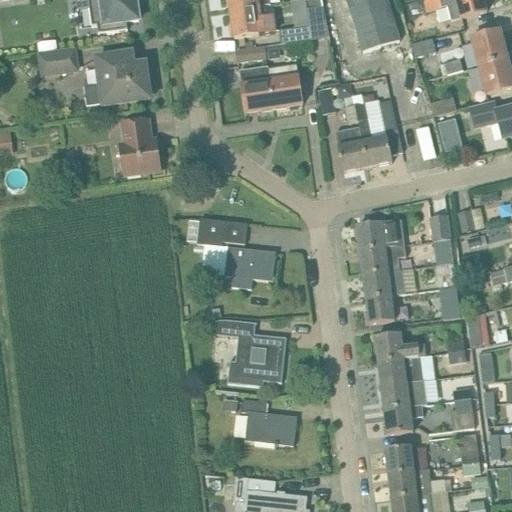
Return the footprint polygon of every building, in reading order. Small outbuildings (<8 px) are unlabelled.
[(136,0),(87,0),(92,29),(97,28),(98,36),(128,32),(127,24),(139,22),(136,0)] [(228,0),(231,12),(258,9),(270,7),(269,0),(228,0)] [(310,29),(312,43),(330,41),(321,0),(318,0),(306,2),(309,29),(310,29)] [(386,0),(346,0),(363,55),(400,44),(386,0)] [(439,0),(431,0),(424,2),(427,14),(442,10),(439,0)] [(487,14),(483,0),(455,0),(461,21),(487,14)] [(260,25),(258,9),(231,12),(235,41),(274,35),(273,23),(260,25)] [(310,29),(309,29),(279,33),(281,47),(312,43),(310,29)] [(479,70),(509,63),(501,33),(471,41),(479,70)] [(415,60),(434,55),(436,55),(433,41),(411,47),(415,60)] [(238,65),(267,61),(265,49),(237,53),(238,65)] [(75,51),(75,50),(38,55),(39,56),(42,78),(78,73),(75,51)] [(279,50),(268,52),(269,61),(275,61),(280,55),(279,50)] [(100,87),(84,89),(86,109),(103,107),(103,108),(150,102),(150,97),(155,97),(153,83),(148,84),(146,66),(134,68),(132,56),(96,61),(100,87)] [(444,64),(447,78),(463,74),(459,60),(444,64)] [(511,90),(511,75),(509,63),(479,70),(486,97),(511,90)] [(268,71),(274,111),(303,107),(297,67),(268,71)] [(268,71),(268,69),(246,72),(249,87),(241,88),(245,116),(274,111),(268,71)] [(339,101),(351,99),(349,87),(337,90),(339,101)] [(324,118),(335,116),(329,92),(319,94),(324,118)] [(450,101),(430,106),(434,119),(453,114),(450,101)] [(379,106),(385,136),(398,133),(391,103),(379,106)] [(499,124),(504,141),(511,138),(511,109),(497,114),(494,103),(469,109),(473,122),(478,120),(480,129),(499,124)] [(366,106),(354,108),(358,125),(359,130),(368,170),(392,165),(387,139),(374,142),(370,122),(369,122),(366,106)] [(354,108),(344,110),(348,127),(357,125),(358,125),(354,108)] [(151,143),(148,122),(122,126),(125,147),(120,148),(125,178),(127,178),(128,180),(141,178),(141,176),(161,173),(156,143),(151,143)] [(453,122),(438,126),(442,142),(457,138),(453,122)] [(368,170),(359,130),(335,135),(344,175),(368,170)] [(474,231),(470,212),(458,215),(462,234),(474,231)] [(200,221),(197,247),(220,249),(222,249),(223,245),(245,247),(246,241),(248,227),(200,221)] [(360,254),(386,251),(383,226),(357,229),(360,254)] [(434,245),(451,243),(449,233),(432,235),(434,245)] [(478,238),(467,241),(470,250),(481,247),(478,238)] [(451,243),(434,245),(435,255),(452,252),(451,243)] [(404,249),(386,251),(360,254),(363,279),(389,275),(387,261),(405,259),(404,249)] [(228,250),(225,279),(233,280),(232,290),(252,292),(253,282),(268,284),(270,269),(274,270),(276,255),(228,250)] [(476,257),(463,260),(465,271),(479,268),(476,257)] [(505,270),(491,273),(494,287),(508,284),(505,270)] [(402,274),(389,275),(363,279),(366,302),(392,299),(405,298),(402,274)] [(440,293),(457,291),(456,280),(439,283),(440,293)] [(461,321),(457,291),(440,293),(444,323),(461,321)] [(392,299),(366,302),(369,326),(395,323),(392,299)] [(220,311),(210,312),(211,320),(221,319),(220,311)] [(504,311),(495,313),(499,327),(507,325),(504,311)] [(215,332),(214,337),(238,340),(238,344),(236,363),(230,363),(228,386),(262,389),(265,390),(265,388),(264,388),(264,384),(282,386),(284,368),(279,368),(281,354),(285,354),(287,340),(255,337),(256,328),(256,327),(257,327),(257,326),(232,323),(229,323),(227,323),(225,323),(223,323),(221,323),(220,323),(218,323),(216,324),(215,332)] [(504,333),(494,335),(496,346),(507,344),(504,333)] [(378,365),(419,360),(426,359),(425,346),(402,349),(401,337),(375,340),(378,365)] [(448,356),(465,354),(464,344),(447,346),(448,356)] [(466,364),(465,354),(448,356),(450,366),(466,364)] [(489,355),(478,357),(481,384),(492,383),(489,355)] [(419,360),(378,365),(381,389),(422,384),(419,360)] [(425,408),(422,384),(381,389),(384,413),(422,408),(425,408)] [(454,404),(471,402),(470,392),(453,394),(454,404)] [(493,395),(485,396),(486,408),(494,407),(493,395)] [(246,443),(278,447),(294,449),(294,448),(289,447),(291,433),(295,434),(297,420),(264,416),(265,406),(267,406),(267,405),(242,402),(241,414),(249,415),(246,443)] [(454,404),(456,414),(451,415),(453,433),(475,431),(471,402),(454,404)] [(225,403),(224,412),(236,414),(237,403),(225,403)] [(494,407),(486,408),(486,420),(495,419),(494,407)] [(422,408),(384,413),(387,437),(413,434),(412,421),(424,419),(422,408)] [(498,438),(490,438),(491,450),(499,450),(498,438)] [(480,466),(478,456),(476,439),(454,441),(456,459),(461,458),(463,468),(480,466)] [(388,477),(415,474),(412,449),(385,453),(388,477)] [(499,450),(491,450),(492,463),(500,462),(499,450)] [(481,476),(480,466),(463,468),(464,478),(481,476)] [(415,474),(388,477),(391,501),(432,497),(429,472),(415,474)] [(471,480),(472,491),(489,489),(487,478),(471,480)] [(229,479),(228,487),(236,488),(237,480),(229,479)] [(248,481),(248,482),(239,481),(235,511),(305,511),(307,499),(272,495),(274,485),(276,486),(276,484),(248,481)] [(433,511),(432,497),(391,501),(392,511),(433,511)] [(468,511),(485,511),(484,503),(468,506),(468,511)]
